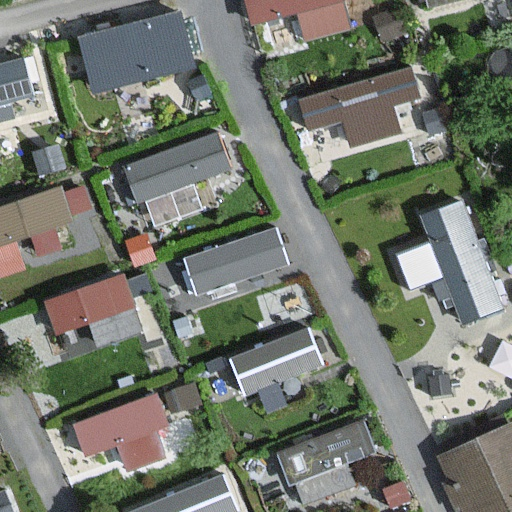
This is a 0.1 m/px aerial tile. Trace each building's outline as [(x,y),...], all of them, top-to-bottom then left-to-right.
[(94,83),(198,59),(184,0),(80,24),(94,83)] [(300,1),(305,31),(351,23),(347,0),(246,0),(248,11),(300,1)] [(0,92),(35,84),(25,44),(0,50),(0,92)] [(396,92),(424,87),(419,61),(294,85),(301,119),(349,110),(354,138),(403,129),(396,92)] [(344,116),(306,122),(312,155),(350,149),(344,116)] [(220,121),(120,158),(133,194),(233,158),(220,121)] [(0,271),(115,231),(92,165),(0,197),(0,271)] [(149,219),(217,194),(209,171),(141,196),(149,219)] [(421,201),(429,235),(400,242),(409,279),(451,269),(460,311),(506,300),(480,187),(421,201)] [(280,215),(189,247),(202,285),(293,253),(280,215)] [(135,271),(56,279),(61,339),(141,331),(135,271)] [(314,314),(230,345),(246,388),(330,358),(314,314)] [(91,466),(173,436),(154,384),(72,414),(91,466)] [(366,407),(254,454),(274,501),(359,465),(354,451),(380,440),(366,407)] [(466,511),(511,511),(511,413),(440,440),(466,511)] [(131,511),(226,511),(244,505),(227,462),(127,501),(131,511)] [(0,511),(18,511),(7,480),(0,482),(0,511)]
